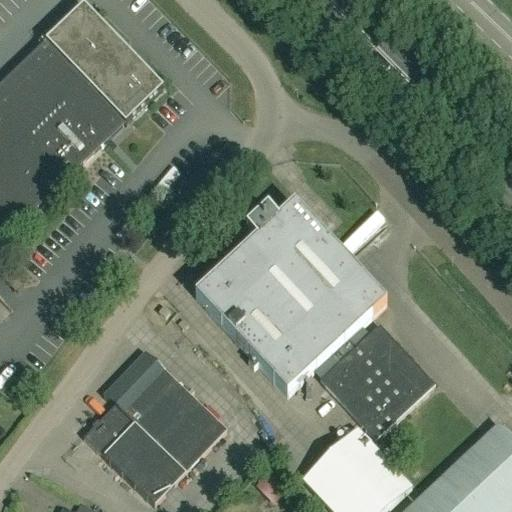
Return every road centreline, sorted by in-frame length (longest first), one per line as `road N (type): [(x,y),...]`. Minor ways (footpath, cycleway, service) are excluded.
road 1 (unclassified): [(0,479),(270,133)]
road 2 (unclassified): [(511,310),(350,141),(295,124),(270,133)]
road 3 (primary): [(511,185),(328,0)]
road 4 (unclassified): [(270,133),(273,108),(260,67),(196,0)]
